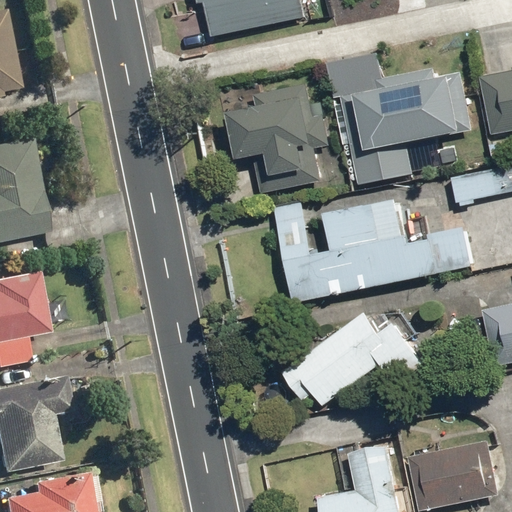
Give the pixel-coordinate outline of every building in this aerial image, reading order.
[(197,0),(199,9),(206,7),(212,39),(307,19),(303,0),(197,0)] [(0,97),(15,94),(1,10),(0,10),(0,97)] [(380,93),(344,99),(354,157),(478,136),(467,73),(439,78),(437,69),(378,79),(380,93)] [(511,72),(481,77),(491,136),(511,132),(511,72)] [(227,99),(238,161),(267,156),(269,172),(261,173),(264,193),(320,184),(315,152),(330,150),(325,115),(315,116),(310,85),(227,99)] [(0,244),(45,235),(30,142),(0,146),(0,244)] [(511,163),(453,179),(460,208),(511,195),(511,163)] [(303,204),(276,209),(295,303),(472,269),(465,233),(410,244),(402,198),(323,213),(330,251),(312,255),(303,204)] [(44,331),(32,272),(0,278),(0,367),(29,362),(24,335),(44,331)] [(493,366),(511,362),(511,305),(483,310),(493,366)] [(373,321),(368,314),(283,376),(303,404),(316,396),(325,408),(383,366),(402,393),(430,372),(386,312),(373,321)] [(41,334),(43,348),(82,341),(80,328),(41,334)] [(0,470),(56,459),(47,417),(66,413),(58,376),(0,387),(0,470)] [(495,441),(410,457),(421,511),(505,495),(495,441)] [(403,511),(392,447),(350,455),(357,492),(321,498),(323,511),(403,511)] [(87,511),(79,472),(27,483),(29,493),(0,498),(0,511),(87,511)]
